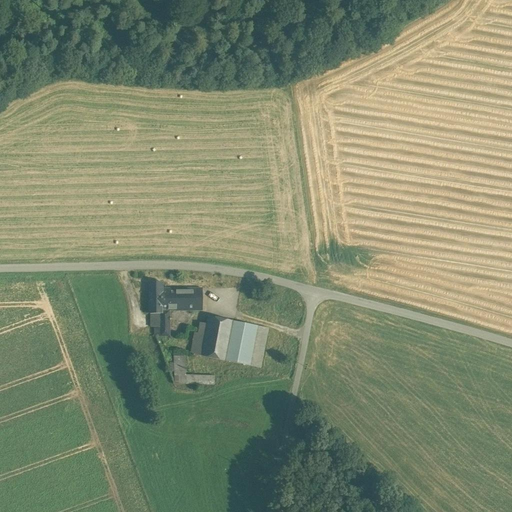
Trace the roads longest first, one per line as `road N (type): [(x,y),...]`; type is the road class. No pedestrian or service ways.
road 1 (unclassified): [(316,288),(202,265),(0,268)]
road 2 (unclassified): [(316,288),(281,463),(281,511)]
road 3 (unclassified): [(511,344),(316,288)]
